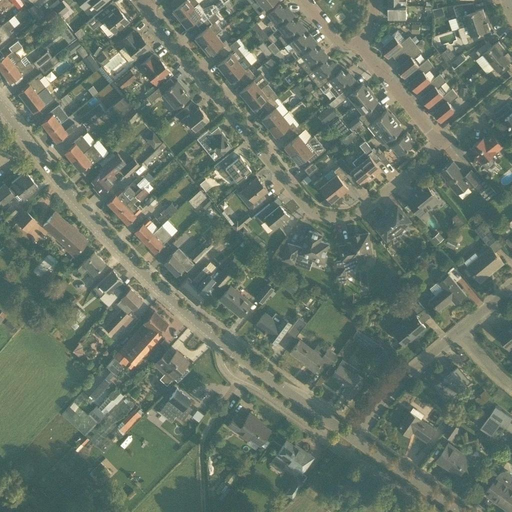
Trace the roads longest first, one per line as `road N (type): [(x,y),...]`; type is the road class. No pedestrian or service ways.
road 1 (tertiary): [(353,439),(212,337),(146,277),(0,105)]
road 2 (residential): [(143,9),(302,203),(322,216),(353,216),(440,146)]
road 3 (residential): [(353,439),(394,386),(459,331)]
road 4 (track): [(236,382),(206,435),(206,511)]
road 5 (residential): [(440,146),(355,42)]
road 6 (tertiary): [(457,511),(353,439)]
